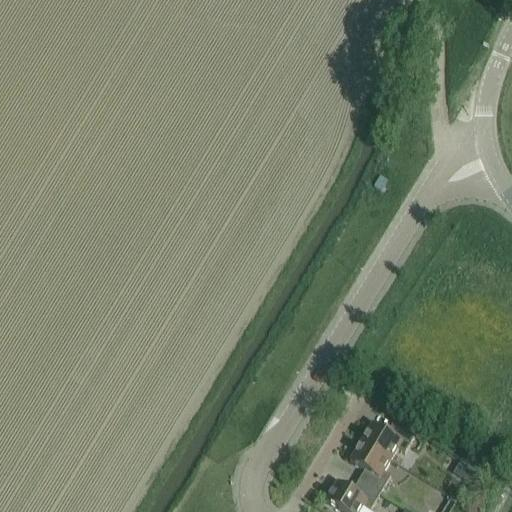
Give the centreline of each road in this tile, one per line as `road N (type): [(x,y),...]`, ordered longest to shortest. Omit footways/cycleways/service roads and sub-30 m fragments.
road 1 (residential): [(258,511),(263,468),(431,187),(490,160)]
road 2 (track): [(457,175),(440,131),(430,24),(404,0)]
road 3 (tertiary): [(490,160),(484,106),(511,32)]
